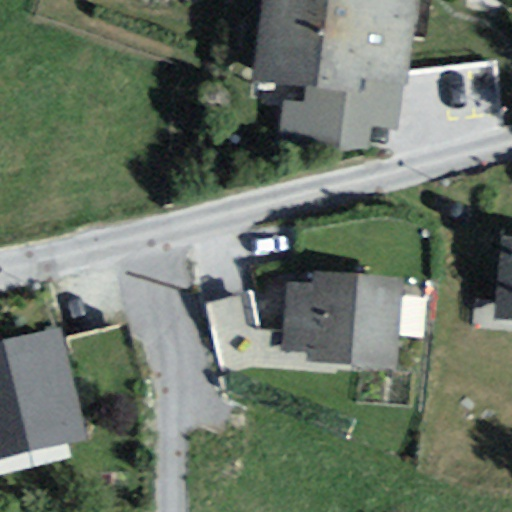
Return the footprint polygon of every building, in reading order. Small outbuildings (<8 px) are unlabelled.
[(258,0),(250,88),(300,94),(397,104),(402,104),(414,0),(258,0)] [(299,113),(276,111),(272,153),(335,161),(365,155),(368,134),(395,140),(397,104),(300,94),(299,113)] [(511,248),(498,247),(490,333),(511,334),(511,248)] [(392,381),(396,287),(309,283),(308,294),(281,293),(278,339),(276,361),(301,360),(300,374),(392,381)] [(235,305),(198,313),(213,385),(245,377),(300,381),(300,374),(301,360),(276,361),(278,339),(247,343),(241,337),(235,305)] [(0,466),(80,447),(53,337),(0,349),(0,466)]
